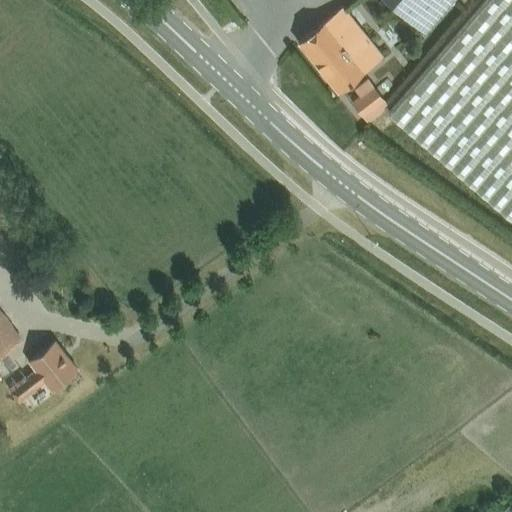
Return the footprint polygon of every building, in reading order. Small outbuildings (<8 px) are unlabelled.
[(389,0),(426,31),(452,0),(389,0)] [(511,0),(485,0),(390,110),(511,215),(511,0)] [(315,28),(300,40),(339,89),(383,54),(344,5),(334,13),(315,28)] [(352,98),(362,111),(375,100),(365,87),(352,98)] [(0,352),(6,348),(22,336),(0,307),(0,352)] [(52,388),(62,380),(78,368),(56,339),(40,351),(31,359),(36,366),(11,386),(21,399),(45,380),(52,388)] [(497,511),(511,511),(511,506),(509,503),(497,511)]
